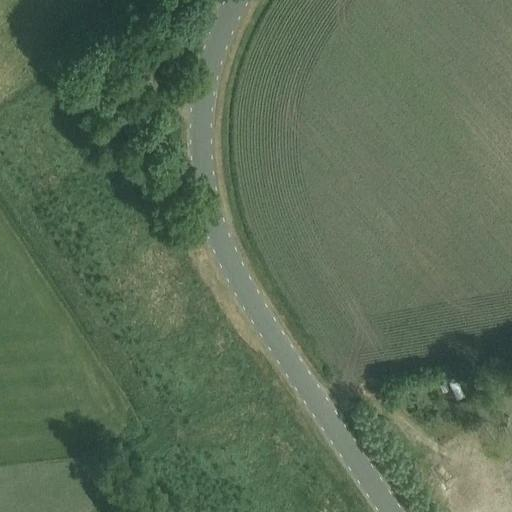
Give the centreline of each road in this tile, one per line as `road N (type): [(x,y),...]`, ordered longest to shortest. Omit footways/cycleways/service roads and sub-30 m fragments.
road 1 (unclassified): [(391,511),(256,312),(212,216),(206,94),(240,0)]
road 2 (track): [(181,0),(159,56),(165,105),(204,152)]
